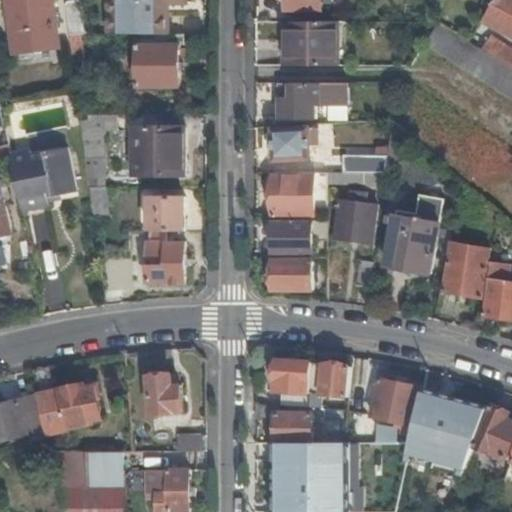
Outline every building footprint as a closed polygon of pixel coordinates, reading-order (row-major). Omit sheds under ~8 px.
[(7,0),(18,67),(64,61),(55,0),(7,0)] [(109,0),(111,36),(170,35),(170,15),(188,15),(188,0),(109,0)] [(324,0),(288,0),(288,9),(325,9),(324,0)] [(511,0),(500,0),(489,21),(511,33),(511,0)] [(83,2),(66,3),(71,36),(82,36),(87,36),(83,2)] [(441,20),(441,21),(453,28),(462,16),(447,7),(441,20)] [(462,16),(453,28),(471,40),(480,26),(462,16)] [(288,64),(346,64),(346,20),(291,20),(291,50),(288,50),(288,64)] [(453,28),(441,21),(427,44),(511,97),(511,66),(478,45),(471,40),(453,28)] [(511,66),(511,46),(493,34),(489,40),(484,37),(478,45),(511,66)] [(82,46),(82,36),(71,36),(72,45),(82,46)] [(183,70),(183,63),(183,46),(141,46),(141,87),(182,87),(183,70)] [(350,103),(351,83),(294,83),(282,82),(282,117),(319,117),(319,103),(350,103)] [(109,131),(109,115),(82,116),(87,158),(109,158),(109,131)] [(119,131),(119,115),(109,115),(109,131),(119,131)] [(404,162),(409,130),(397,119),(392,156),(391,160),(404,162)] [(312,128),(276,130),(278,160),(313,158),(312,128)] [(137,129),(137,175),(188,175),(188,129),(137,129)] [(8,137),(7,130),(0,131),(0,135),(2,146),(10,144),(8,137)] [(10,144),(2,146),(0,146),(0,160),(13,158),(12,154),(10,144)] [(31,151),(12,154),(15,168),(17,176),(18,181),(24,211),(51,206),(48,193),(55,191),(62,200),(79,197),(68,149),(32,156),(31,151)] [(390,173),(391,160),(392,156),(346,155),(346,173),(364,173),(390,173)] [(108,187),(109,187),(109,158),(87,158),(91,187),(108,187)] [(18,181),(17,176),(15,168),(6,170),(9,183),(18,181)] [(387,195),(390,173),(364,173),(363,184),(382,184),(381,195),(387,195)] [(317,175),(276,175),(276,215),(318,215),(317,175)] [(0,236),(14,234),(0,178),(0,236)] [(108,187),(91,187),(95,217),(111,215),(108,187)] [(169,230),(188,230),(188,195),(153,196),(153,231),(169,230)] [(445,202),(405,195),(391,265),(410,269),(411,270),(434,274),(443,223),(441,222),(445,202)] [(379,205),(343,201),(339,238),(374,243),(379,205)] [(316,222),(276,223),(276,252),(315,252),(316,222)] [(169,230),(153,231),(153,242),(151,242),(151,282),(187,283),(188,242),(169,242),(169,230)] [(494,249),(455,243),(446,291),(486,298),(494,249)] [(330,301),(330,277),(316,277),(316,260),(277,260),(277,290),(314,289),(314,299),(330,301)] [(374,287),(377,263),(363,260),(360,285),(374,287)] [(511,266),(493,264),(491,280),(486,317),(511,319),(511,266)] [(283,405),(313,407),(314,394),(316,363),(281,360),(279,390),(284,391),(283,405)] [(352,396),(355,366),(316,363),(314,394),(352,396)] [(34,371),(40,397),(57,393),(51,367),(34,371)] [(156,374),(151,377),(154,415),(186,413),(184,385),(175,386),(175,375),(172,375),(169,372),(156,374)] [(406,423),(417,425),(420,414),(425,390),(426,389),(383,379),(375,416),(399,421),(406,423)] [(67,390),(64,391),(73,429),(95,424),(94,422),(105,419),(98,387),(88,389),(87,386),(83,386),(79,384),(69,386),(67,390)] [(425,390),(420,414),(436,418),(442,394),(425,390)] [(0,443),(32,435),(31,432),(45,428),(35,394),(0,404),(0,443)] [(278,443),(285,443),(315,444),(315,414),(282,414),(282,405),(258,404),(258,418),(278,418),(278,428),(278,437),(278,443)] [(511,418),(511,412),(496,405),(479,447),(511,460),(511,457),(511,419),(511,418)] [(478,431),(445,421),(427,477),(459,487),(478,431)] [(180,453),(208,452),(208,436),(180,436),(180,453)] [(317,489),(317,444),(315,444),(285,443),(284,451),(284,488),(317,489)] [(405,452),(405,444),(363,443),(363,457),(389,457),(389,452),(405,452)] [(87,488),(126,488),(126,477),(127,452),(86,453),(87,488)] [(64,497),(67,511),(125,511),(126,488),(87,488),(86,453),(57,453),(56,468),(57,470),(76,470),(81,494),(64,497)] [(57,470),(64,497),(81,494),(76,470),(57,470)] [(192,511),(193,471),(150,471),(149,495),(157,495),(157,489),(170,489),(170,495),(159,495),(159,511),(192,511)] [(368,511),(369,501),(343,500),(343,511),(368,511)]
